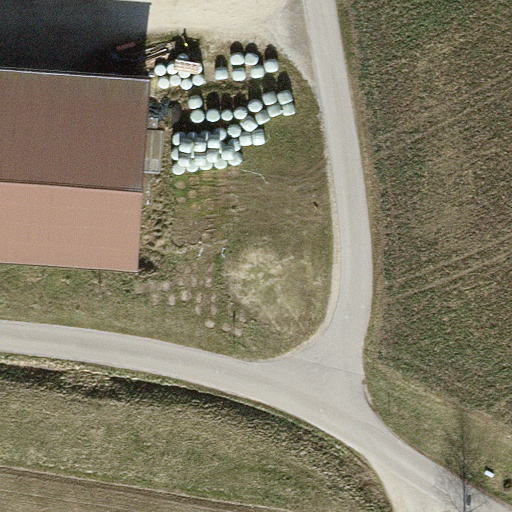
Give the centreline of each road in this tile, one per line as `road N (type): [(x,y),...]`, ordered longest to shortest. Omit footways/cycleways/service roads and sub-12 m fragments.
road 1 (unclassified): [(321,393),(352,294),(315,0)]
road 2 (unclassified): [(0,333),(321,393)]
road 3 (unclassified): [(321,393),(492,511)]
